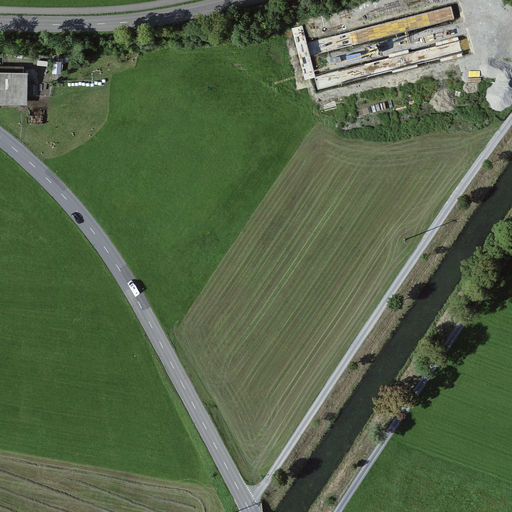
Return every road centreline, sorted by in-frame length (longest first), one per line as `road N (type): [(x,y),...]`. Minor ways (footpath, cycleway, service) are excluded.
road 1 (track): [(511,113),(245,511)]
road 2 (secondary): [(250,511),(125,277),(56,187),(0,137)]
road 3 (track): [(339,511),(511,254)]
road 4 (tertiary): [(0,25),(130,21),(238,0)]
